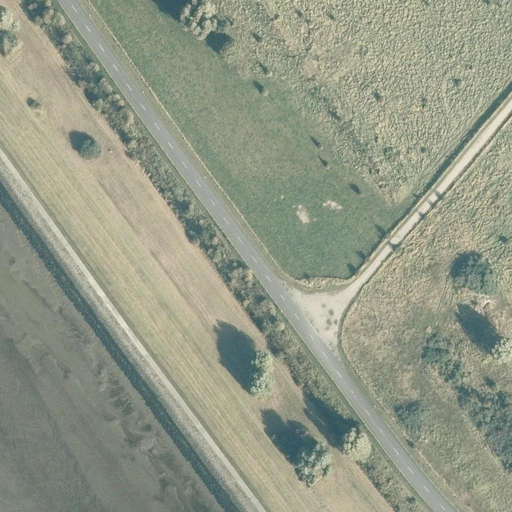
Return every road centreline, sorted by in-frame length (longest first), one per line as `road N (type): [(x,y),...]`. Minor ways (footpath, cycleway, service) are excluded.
road 1 (residential): [(67,0),(440,511)]
road 2 (track): [(511,110),(315,347)]
